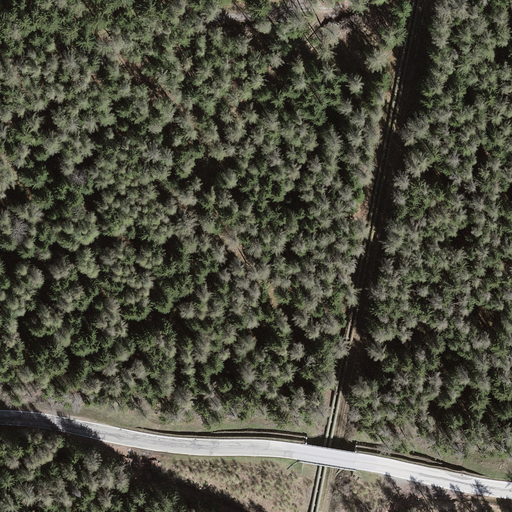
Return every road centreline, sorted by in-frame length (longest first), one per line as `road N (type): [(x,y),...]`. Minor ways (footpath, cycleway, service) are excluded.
road 1 (tertiary): [(0,417),(511,486)]
road 2 (track): [(313,5),(304,15),(127,59),(51,116),(0,129)]
road 3 (track): [(121,437),(150,475),(246,511)]
